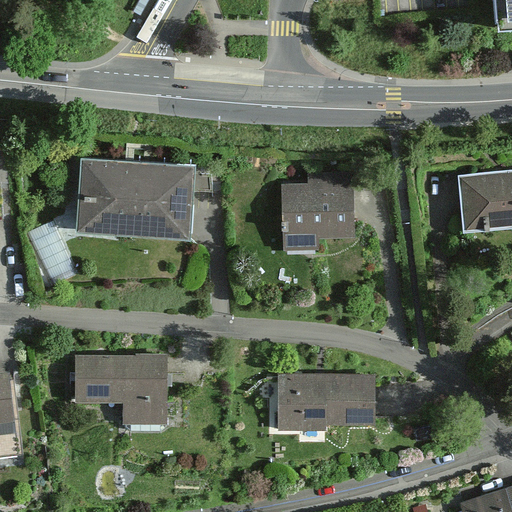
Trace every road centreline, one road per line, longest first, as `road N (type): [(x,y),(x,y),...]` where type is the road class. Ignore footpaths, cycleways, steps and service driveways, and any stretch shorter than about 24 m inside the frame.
road 1 (residential): [(0,312),(317,332),(426,361),(471,383),(511,432)]
road 2 (residential): [(511,441),(414,474),(249,511)]
road 3 (secondary): [(511,102),(289,107)]
road 4 (secondary): [(289,107),(138,94)]
road 5 (secondary): [(138,94),(0,80)]
